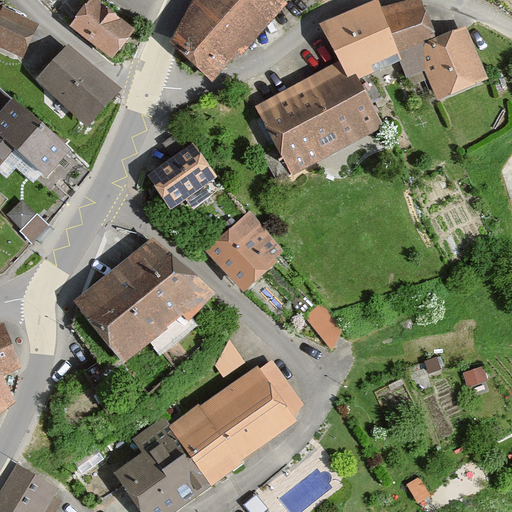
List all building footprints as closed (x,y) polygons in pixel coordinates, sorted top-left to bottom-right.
[(0,40),(22,52),(40,17),(7,0),(3,0),(0,6),(0,40)] [(101,0),(100,0),(78,29),(121,62),(143,33),(101,0)] [(199,0),(172,55),(212,86),(241,59),(243,62),(290,10),(283,4),(286,0),(199,0)] [(424,4),(384,15),(403,67),(410,85),(428,77),(427,50),(441,44),(424,4)] [(381,7),(329,33),(346,65),(359,90),(403,67),(384,15),(381,7)] [(492,84),(468,32),(441,44),(427,50),(428,77),(441,107),(492,84)] [(59,47),(33,78),(88,125),(115,93),(59,47)] [(359,90),(346,65),(260,110),(297,179),(382,134),(359,90)] [(56,181),(79,154),(2,88),(0,90),(0,134),(1,135),(0,136),(0,154),(11,164),(22,151),(56,181)] [(223,177),(200,146),(155,179),(179,210),(223,177)] [(39,216),(24,201),(10,216),(24,231),(39,216)] [(40,214),(39,216),(24,231),(22,233),(36,246),(54,228),(40,214)] [(294,256),(251,214),(213,254),(255,295),(294,256)] [(217,305),(158,240),(81,309),(132,366),(189,316),(196,324),(217,305)] [(351,339),(323,304),(306,318),(333,353),(351,339)] [(25,368),(3,326),(0,327),(0,422),(1,422),(24,404),(9,376),(25,368)] [(214,352),(225,370),(247,356),(235,338),(214,352)] [(305,422),(263,366),(180,426),(222,482),(305,422)] [(152,511),(180,511),(222,482),(180,426),(171,413),(139,437),(149,451),(122,471),(152,511)] [(51,511),(64,491),(20,465),(0,497),(0,511),(51,511)]
